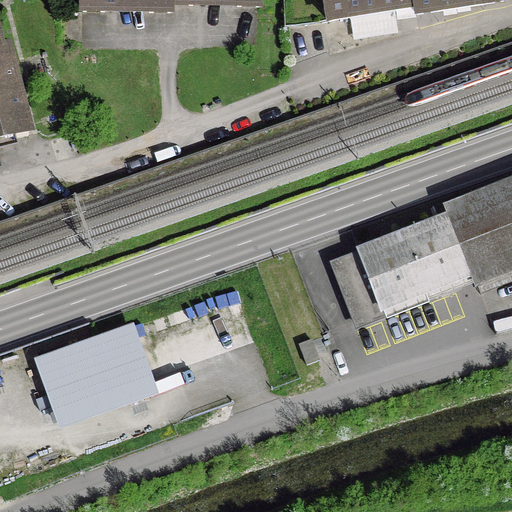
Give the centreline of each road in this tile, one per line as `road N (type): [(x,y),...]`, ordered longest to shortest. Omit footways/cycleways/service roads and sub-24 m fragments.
road 1 (primary): [(511,150),(0,329)]
road 2 (residential): [(28,511),(266,422),(511,346)]
